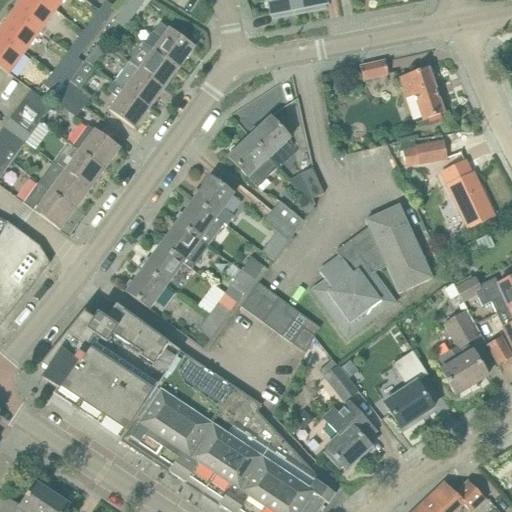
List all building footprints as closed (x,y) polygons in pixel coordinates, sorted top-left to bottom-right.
[(40,0),(22,0),(14,13),(39,32),(54,10),(40,0)] [(40,0),(54,10),(62,0),(40,0)] [(129,0),(125,7),(114,21),(121,27),(124,28),(144,0),(129,0)] [(267,0),(270,16),(298,11),(295,0),(267,0)] [(295,0),(298,11),(326,5),(324,0),(295,0)] [(114,8),(105,1),(98,11),(108,18),(114,8)] [(92,38),(108,18),(98,11),(83,32),(92,38)] [(39,32),(14,13),(0,31),(0,35),(24,52),(39,32)] [(99,41),(107,47),(121,27),(114,21),(99,41)] [(159,23),(153,32),(162,39),(157,46),(153,50),(178,69),(193,48),(168,30),(159,23)] [(67,52),(77,58),(92,38),(83,32),(82,31),(78,37),(67,52)] [(0,68),(8,74),(24,52),(0,35),(0,68)] [(84,61),(92,67),(107,47),(99,41),(84,61)] [(139,70),(164,89),(178,69),(153,50),(139,70)] [(69,82),(83,62),(77,59),(77,58),(67,52),(52,73),(67,84),(69,82)] [(388,75),(385,61),(359,67),(362,80),(388,75)] [(113,83),(149,109),(164,89),(139,70),(129,62),(113,83)] [(423,121),(425,121),(443,114),(428,69),(399,78),(406,98),(414,95),(423,121)] [(52,73),(43,86),(53,93),(54,91),(60,95),(62,91),(67,84),(52,73)] [(67,84),(62,91),(83,107),(89,97),(77,88),(69,82),(67,84)] [(109,111),(118,117),(134,129),(149,109),(113,83),(107,91),(118,99),(109,111)] [(52,107),(47,103),(31,91),(24,101),(45,116),(52,107)] [(60,95),(55,101),(75,116),(83,107),(62,91),(60,95)] [(45,116),(24,101),(17,110),(38,126),(45,116)] [(38,126),(17,110),(10,120),(30,135),(38,126)] [(290,139),(283,132),(269,118),(248,137),(269,159),(290,139)] [(30,135),(10,120),(2,129),(23,145),(30,135)] [(87,126),(72,146),(79,152),(104,170),(119,150),(103,138),(94,131),(87,126)] [(23,145),(2,129),(0,132),(0,142),(16,154),(23,145)] [(269,159),(248,137),(227,157),(248,179),(257,188),(278,169),(269,159)] [(16,154),(0,142),(0,157),(9,164),(16,154)] [(53,163),(89,190),(104,170),(79,152),(68,143),(53,163)] [(442,143),(415,148),(395,152),(399,168),(418,163),(445,158),(442,143)] [(9,164),(0,157),(0,172),(2,174),(9,164)] [(38,183),(75,210),(89,190),(53,163),(38,183)] [(465,163),(451,169),(457,182),(447,187),(467,229),(493,216),(473,175),(471,175),(465,163)] [(323,194),(312,169),(300,174),(311,200),(323,194)] [(216,219),(224,224),(226,226),(233,217),(223,209),(233,195),(209,178),(192,201),(216,219)] [(23,204),(60,231),(75,210),(38,183),(23,204)] [(200,241),(208,246),(224,224),(216,219),(192,201),(175,224),(200,241)] [(295,232),(303,221),(279,202),(271,212),(295,232)] [(395,304),(373,273),(385,267),(398,295),(431,279),(398,206),(365,221),(369,229),(335,252),(337,254),(316,268),(325,281),(311,291),(347,339),(395,304)] [(295,232),(271,212),(263,222),(280,235),(274,244),(281,250),(295,232)] [(0,325),(49,264),(39,247),(7,222),(0,234),(0,325)] [(175,224),(159,246),(183,264),(191,269),(208,246),(200,241),(175,224)] [(183,264),(159,246),(142,269),(166,287),(183,264)] [(253,280),(263,267),(263,266),(251,257),(241,271),(253,280)] [(142,269),(125,292),(149,310),(166,287),(142,269)] [(253,280),(241,271),(224,294),(236,303),(253,280)] [(482,307),(490,303),(491,303),(496,315),(507,310),(511,307),(511,278),(497,285),(494,279),(478,286),(475,279),(455,288),(459,296),(462,303),(476,295),(482,307)] [(459,296),(455,288),(453,283),(432,295),(438,304),(448,302),(459,296)] [(319,329),(258,284),(240,307),(261,323),(262,322),(281,337),(305,354),(314,337),(319,329)] [(236,303),(224,294),(207,317),(220,326),(236,303)] [(57,389),(52,396),(114,436),(121,425),(122,425),(122,426),(127,430),(179,352),(116,308),(104,322),(96,316),(92,321),(83,314),(40,366),(48,371),(43,380),(57,389)] [(457,347),(434,361),(441,372),(445,378),(455,395),(487,376),(467,344),(477,338),(463,314),(444,326),(457,347)] [(207,317),(197,330),(210,339),(220,326),(207,317)] [(498,365),(511,356),(502,340),(488,348),(498,365)] [(227,511),(318,511),(325,502),(329,505),(335,495),(318,484),(320,481),(257,413),(261,406),(179,352),(127,430),(122,426),(122,425),(121,425),(114,436),(227,511)] [(384,404),(390,413),(401,429),(433,408),(414,379),(425,371),(412,352),(392,365),(407,389),(384,404)] [(323,378),(343,404),(359,391),(338,365),(323,378)] [(349,404),(339,414),(333,407),(321,418),(327,424),(338,437),(325,449),(346,471),(371,448),(365,442),(375,432),(349,404)] [(65,511),(69,506),(34,483),(19,506),(8,499),(0,511),(65,511)] [(468,483),(455,495),(471,511),(473,511),(485,500),(468,483)] [(444,484),(414,511),(471,511),(455,495),(444,484)]
